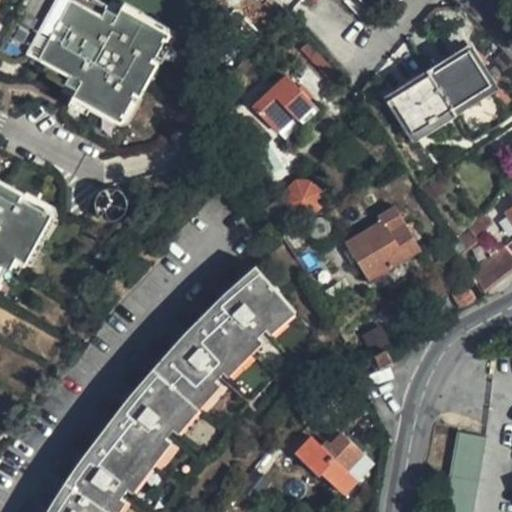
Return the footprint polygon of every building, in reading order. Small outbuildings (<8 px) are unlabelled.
[(105,0),(0,0),(0,58),(124,127),(174,38),(105,0)] [(490,85),(467,50),(391,100),(413,135),(490,85)] [(268,95),(287,77),(277,66),(258,84),(268,95)] [(268,95),(254,107),(277,132),(294,117),(302,125),(317,110),(287,77),(268,95)] [(0,341),(69,220),(0,180),(0,341)] [(295,185),(287,192),(285,196),(285,203),(287,210),(290,214),(297,218),(302,219),(307,218),(310,217),(313,215),(318,209),(320,203),(320,196),(318,192),(312,185),(306,183),(302,183),(295,185)] [(405,224),(393,205),(377,214),(381,221),(390,234),(405,224)] [(345,241),(368,279),(419,248),(405,224),(390,234),(381,221),(345,241)] [(480,291),(511,265),(511,255),(505,246),(470,274),(480,291)] [(287,306),(253,266),(233,284),(177,335),(122,395),(96,427),(70,464),(39,511),(106,511),(142,460),(168,427),(198,393),(230,360),(287,306)] [(392,362),(387,351),(375,357),(381,369),(392,362)] [(374,463),(341,431),(325,448),(310,435),(295,452),(319,474),(322,471),(345,492),(374,463)] [(470,511),(484,436),(454,432),(439,511),(470,511)]
